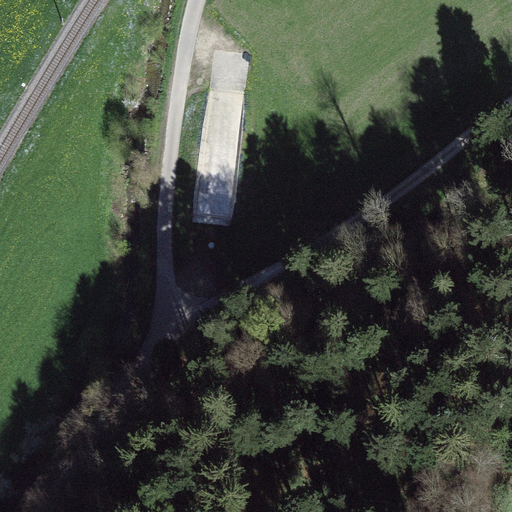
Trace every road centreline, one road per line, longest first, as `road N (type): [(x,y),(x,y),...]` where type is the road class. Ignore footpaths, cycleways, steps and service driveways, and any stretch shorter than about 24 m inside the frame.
road 1 (track): [(57,511),(113,444),(150,374),(165,321),(168,189),(200,0)]
road 2 (track): [(511,103),(150,374)]
